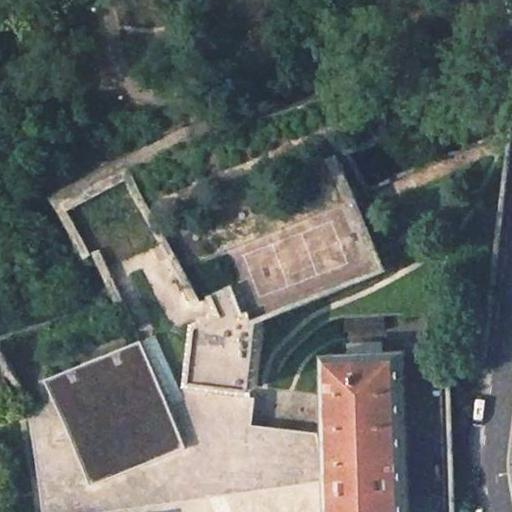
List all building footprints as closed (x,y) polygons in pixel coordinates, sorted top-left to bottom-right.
[(136,172),(129,158),(65,188),(81,218),(82,218),(75,204),(136,172)] [(257,386),(265,321),(258,324),(252,307),(249,299),(239,275),(216,285),(224,303),(197,314),(194,379),(217,382),(236,384),(257,386)] [(140,336),(44,379),(80,458),(83,467),(92,485),(187,443),(162,387),(140,336)] [(408,511),(403,351),(399,351),(327,354),(330,446),(330,457),(331,511),(408,511)] [(215,395),(186,392),(202,437),(187,443),(92,485),(83,467),(80,458),(50,471),(55,503),(75,500),(76,511),(86,511),(85,501),(211,483),(322,467),(321,456),(330,457),(330,446),(315,445),(316,434),(249,427),(253,399),(234,397),(236,384),(217,382),(215,395)]
